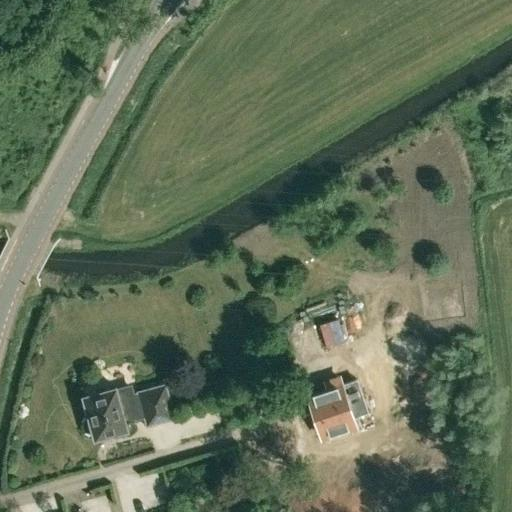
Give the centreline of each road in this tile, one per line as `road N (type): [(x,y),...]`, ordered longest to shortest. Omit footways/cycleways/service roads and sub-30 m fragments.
road 1 (tertiary): [(0,320),(128,62),(169,0)]
road 2 (residential): [(0,503),(230,437)]
